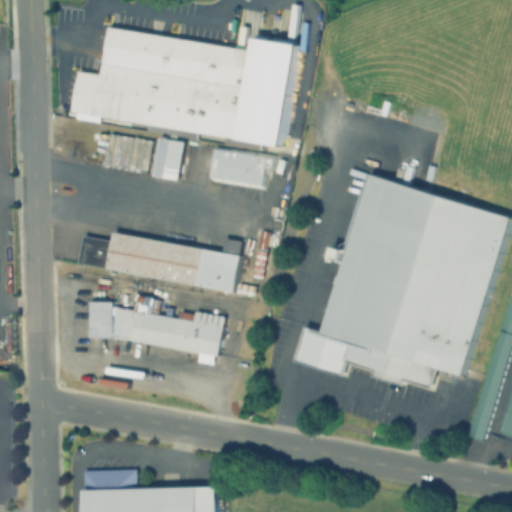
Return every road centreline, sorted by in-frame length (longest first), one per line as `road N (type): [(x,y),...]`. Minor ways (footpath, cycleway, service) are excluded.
road 1 (tertiary): [(26,0),(42,401)]
road 2 (tertiary): [(511,487),(240,438)]
road 3 (tertiary): [(240,438),(42,401)]
